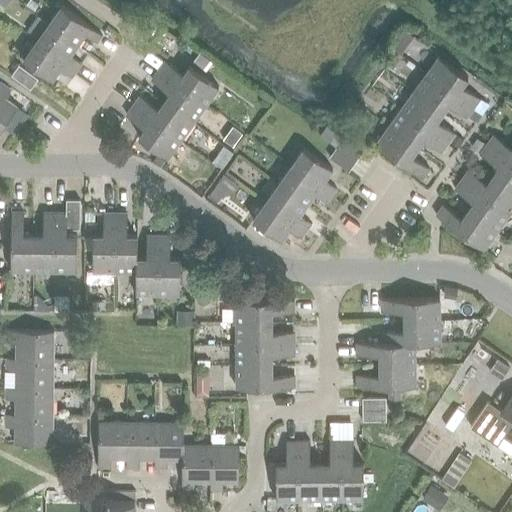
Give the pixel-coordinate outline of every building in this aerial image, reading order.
[(48,25),(76,45),(84,35),(96,43),(101,36),(60,7),(48,25)] [(35,43),(75,71),(81,64),(69,56),(76,45),(48,25),(35,43)] [(75,71),(35,43),(22,60),(51,81),(59,70),(70,78),(75,71)] [(190,65),(204,75),(211,66),(196,56),(190,65)] [(424,74),(472,108),(479,99),(460,86),(466,77),(437,57),(424,74)] [(163,62),(157,72),(204,105),(217,87),(188,67),(182,75),(163,62)] [(18,64),(11,74),(30,88),(37,78),(18,64)] [(168,93),(162,102),(191,123),(204,105),(157,72),(150,81),(168,93)] [(412,92),(441,113),(449,102),(467,115),(472,108),(424,74),(412,92)] [(0,130),(3,127),(13,135),(27,115),(16,107),(16,108),(4,99),(9,91),(0,84),(0,130)] [(399,110),(447,144),(454,134),(435,121),(441,113),(412,92),(399,110)] [(139,97),(132,107),(179,141),(191,123),(162,102),(157,110),(139,97)] [(166,159),(179,141),(132,107),(126,116),(143,128),(137,138),(166,159)] [(386,127),(416,148),(421,141),(440,154),(447,144),(399,110),(386,127)] [(334,145),(340,137),(323,124),(316,132),(334,145)] [(416,148),(386,127),(374,145),(422,179),(428,169),(410,156),(416,148)] [(492,136),(486,145),(511,164),(511,147),(511,149),(492,136)] [(334,145),(353,159),(359,150),(340,137),(334,145)] [(459,138),(454,145),(458,148),(463,141),(459,138)] [(477,139),(472,147),(480,153),(481,152),(486,145),(477,139)] [(353,159),(334,145),(327,155),(346,169),(353,159)] [(499,165),(491,176),(511,191),(511,164),(486,145),(481,152),(499,165)] [(289,167),(330,196),(335,189),(324,181),(331,171),(302,150),(289,167)] [(277,185),(306,206),(313,195),(325,203),(330,196),(289,167),(277,185)] [(467,171),(460,181),(508,215),(511,209),(511,191),(491,176),(485,185),(467,171)] [(471,204),(466,211),(495,233),(508,215),(460,181),(453,190),(471,204)] [(264,203),(305,231),(310,224),(299,216),(306,206),(277,185),(264,203)] [(212,190),(206,197),(215,204),(221,196),(212,190)] [(59,213),(54,213),(53,271),(75,271),(75,236),(65,235),(65,229),(78,229),(78,200),(65,200),(59,200),(59,213)] [(305,231),(264,203),(252,220),(280,241),(287,231),(299,239),(305,231)] [(483,250),(495,233),(466,211),(460,220),(442,207),(435,216),(483,250)] [(85,211),(85,221),(94,221),(94,211),(85,211)] [(31,271),(32,235),(21,235),(21,212),(10,212),(9,270),(31,271)] [(41,235),(32,235),(31,271),(53,271),(54,213),(42,212),(41,235)] [(112,272),(113,213),(102,213),(101,236),(91,236),(91,271),(112,272)] [(125,214),(113,213),(112,272),(134,272),(135,258),(135,236),(125,236),(125,214)] [(133,294),(155,294),(156,236),(145,236),(145,259),(135,258),(134,272),(133,294)] [(168,236),(156,236),(155,294),(177,295),(178,259),(168,259),(168,236)] [(402,322),(438,322),(438,299),(379,300),(379,312),(402,312),(402,322)] [(86,310),(112,310),(112,301),(86,300),(86,310)] [(235,301),(235,322),(270,323),(270,313),(293,313),(293,301),(235,301)] [(176,326),(194,327),(195,311),(176,310),(176,326)] [(235,322),(235,344),(293,345),(293,334),(270,334),(270,323),(235,322)] [(380,344),(413,344),(439,344),(438,322),(402,322),(402,332),(380,332),(380,343),(380,344)] [(14,344),(14,359),(51,359),(52,332),(5,331),(5,344),(14,344)] [(235,344),(235,366),(270,366),(270,356),(293,356),(293,345),(235,344)] [(378,365),(413,365),(413,344),(380,344),(355,345),(355,356),(378,355),(378,365)] [(13,372),(13,387),(51,388),(51,359),(14,359),(5,359),(4,372),(13,372)] [(413,365),(378,365),(378,375),(355,375),(355,388),(387,387),(400,387),(413,387),(413,365)] [(270,366),(235,366),(235,388),(293,388),(293,376),(271,376),(270,366)] [(196,386),(196,396),(209,396),(209,387),(196,386)] [(13,400),(13,415),(51,415),(51,388),(13,387),(5,387),(4,400),(13,400)] [(387,387),(388,400),(400,400),(400,387),(387,387)] [(511,396),(502,411),(488,401),(470,426),(498,445),(504,436),(511,442),(511,396)] [(361,399),(361,411),(384,411),(384,399),(361,399)] [(384,422),(384,411),(361,411),(361,423),(384,422)] [(51,415),(13,415),(4,415),(4,428),(13,428),(13,444),(50,444),(51,415)] [(125,460),(126,422),(98,422),(97,468),(110,469),(110,459),(125,460)] [(154,423),(126,422),(125,460),(125,469),(138,469),(138,460),(153,460),(154,423)] [(181,460),(181,445),(182,423),(154,423),(153,460),(153,470),(165,470),(166,460),(181,460)] [(318,500),(340,500),(340,441),(328,441),(328,464),(318,464),(318,500)] [(352,441),(340,441),(340,500),(362,499),(361,463),(352,463),(352,441)] [(274,500),(296,500),(296,442),(284,442),(284,464),(274,464),(273,464),(273,501),(274,501),(274,500)] [(308,442),(296,442),(296,500),(318,500),(318,464),(308,464),(308,442)] [(208,483),(209,446),(181,445),(181,460),(180,492),(193,492),(193,483),(208,483)] [(209,446),(208,483),(208,492),(221,492),(221,483),(237,483),(237,446),(209,446)] [(459,453),(442,479),(454,487),(471,461),(459,453)] [(431,485),(422,499),(436,509),(445,495),(431,485)] [(44,490),(44,503),(58,503),(58,490),(44,490)] [(83,511),(119,511),(120,511),(133,511),(133,500),(84,499),(83,511)]
